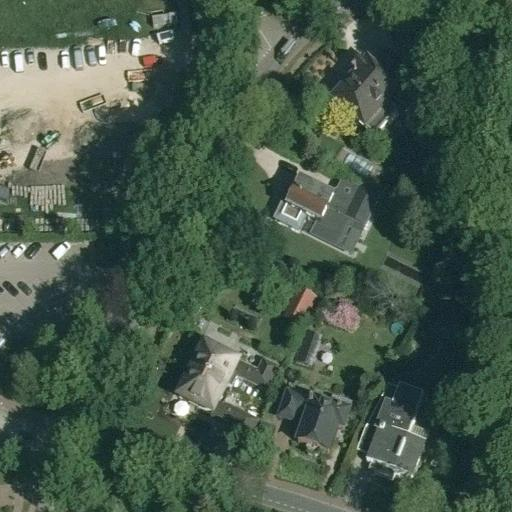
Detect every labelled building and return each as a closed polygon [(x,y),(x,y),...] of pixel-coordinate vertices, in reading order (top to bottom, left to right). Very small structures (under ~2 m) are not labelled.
[(425,71),(422,57),(414,59),(417,73),(425,71)] [(374,140),(397,115),(387,106),(394,99),(407,110),(423,92),(388,62),(376,75),(362,62),(350,76),(355,81),(334,105),(337,108),(334,112),(334,116),(341,122),(345,121),(349,118),(374,140)] [(301,220),(319,229),(315,238),(337,249),(349,224),(363,231),(378,201),(360,193),(351,211),(330,200),(331,200),(300,185),(294,196),(288,198),(284,206),(286,213),(287,213),(283,222),(297,229),(301,220)] [(304,297),(292,318),(307,325),(318,304),(304,297)] [(348,343),(351,329),(326,322),(318,354),(329,357),(334,339),(348,343)] [(236,379),(266,394),(277,372),(263,365),(258,376),(204,349),(191,375),(229,393),(236,379)] [(178,400),(235,428),(230,437),(246,445),(256,425),(222,408),(229,393),(191,375),(178,400)] [(373,462),(378,464),(374,476),(391,483),(394,477),(411,483),(423,449),(407,443),(423,401),(387,388),(364,432),(382,438),(373,462)] [(287,396),(279,420),(293,425),(296,416),(306,420),(297,447),(306,450),(305,453),(307,457),(314,460),(318,457),(319,454),(328,457),(337,431),(343,433),(348,417),(287,396)]
